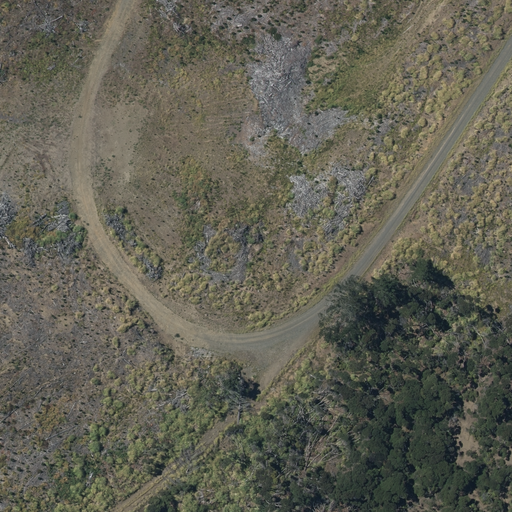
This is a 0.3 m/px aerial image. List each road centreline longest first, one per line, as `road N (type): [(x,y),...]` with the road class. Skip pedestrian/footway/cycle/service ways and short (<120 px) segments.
road 1 (track): [(511,28),(371,229),(175,472),(132,511)]
road 2 (track): [(292,323),(232,339),(180,325),(143,296),(99,237),(78,157),(84,112),(127,0)]
